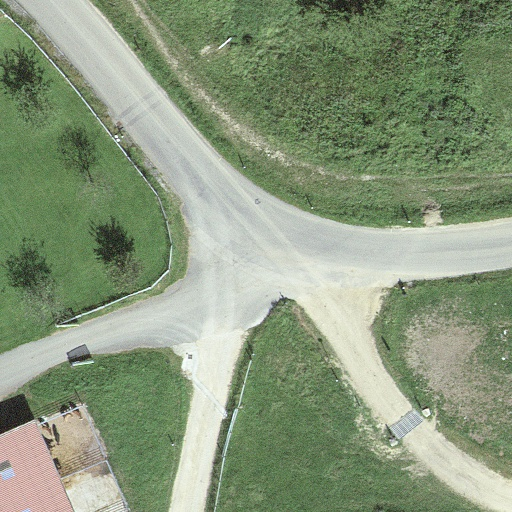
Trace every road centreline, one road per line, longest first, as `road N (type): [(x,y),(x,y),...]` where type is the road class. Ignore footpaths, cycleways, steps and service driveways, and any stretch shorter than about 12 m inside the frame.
road 1 (tertiary): [(511,241),(381,250),(267,221),(214,183),(46,0)]
road 2 (track): [(511,500),(443,459),(379,394),(346,328),(338,244)]
road 3 (track): [(0,372),(226,285),(267,221)]
road 4 (track): [(226,285),(184,511)]
